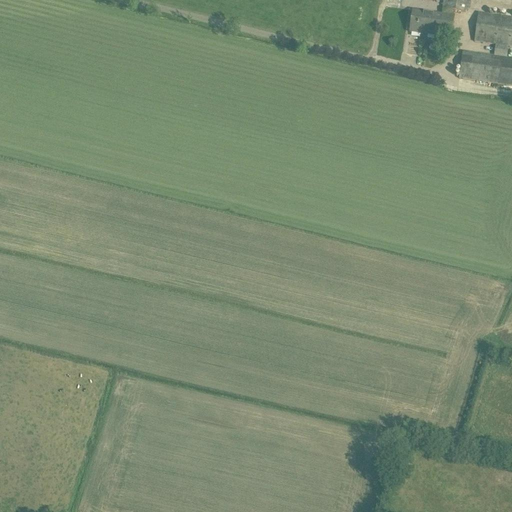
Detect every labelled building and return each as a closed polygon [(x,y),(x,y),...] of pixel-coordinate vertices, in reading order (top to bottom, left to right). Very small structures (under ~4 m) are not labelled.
[(443,0),(442,10),(454,11),(468,13),(470,0),(443,0)] [(413,11),(411,22),(452,28),(454,11),(442,10),(442,15),(413,11)] [(511,18),(479,13),(474,42),(511,47),(511,18)] [(411,22),(410,33),(451,39),(452,28),(411,22)] [(511,58),(463,52),(459,79),(511,86),(511,58)]
